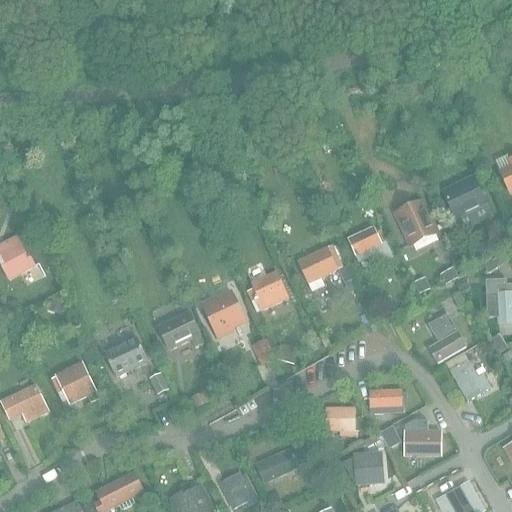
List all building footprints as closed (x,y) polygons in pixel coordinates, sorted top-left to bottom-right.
[(511,167),(500,172),(511,194),(511,193),(511,160),(509,162),(511,167)] [(474,180),(443,194),(450,210),(455,220),(486,205),(474,180)] [(437,232),(423,203),(395,216),(409,245),(437,232)] [(378,266),(393,258),(381,232),(376,235),(373,229),(349,240),(357,257),(371,251),(378,266)] [(17,236),(0,244),(0,261),(10,280),(36,266),(30,255),(28,256),(17,236)] [(320,279),(337,270),(327,249),(298,263),(312,292),(324,286),(320,279)] [(260,312),(288,299),(276,273),(251,285),(254,290),(247,293),(252,303),(255,301),(260,312)] [(487,296),(497,295),(498,323),(511,322),(511,285),(505,286),(505,281),(486,282),(487,296)] [(220,337),(232,331),(231,329),(245,323),(238,308),(240,308),(233,293),(220,299),(221,301),(205,308),(211,321),(213,320),(220,337)] [(416,348),(450,328),(436,303),(401,324),(416,348)] [(191,340),(195,349),(204,344),(189,314),(180,318),(158,328),(168,351),(191,340)] [(115,378),(148,363),(136,339),(134,340),(104,354),(115,378)] [(277,360),(268,339),(253,346),(263,367),(277,360)] [(478,379),(468,362),(464,355),(446,365),(467,403),(491,389),(483,376),(478,379)] [(95,392),(82,365),(51,380),(58,395),(63,392),(69,405),(87,396),(90,404),(99,400),(95,392)] [(160,375),(149,380),(157,396),(168,391),(160,375)] [(1,404),(9,420),(22,414),(27,423),(48,413),(35,387),(1,404)] [(402,391),(369,392),(370,415),(403,414),(402,391)] [(354,432),(354,409),(326,409),(326,433),(340,432),(340,437),(357,437),(357,431),(354,432)] [(414,420),(405,426),(405,433),(405,455),(435,456),(435,433),(426,433),(427,421),(414,420)] [(308,464),(299,446),(256,465),(265,484),(308,464)] [(366,484),(383,482),(380,455),(354,457),(356,485),(366,484)] [(132,499),(144,493),(134,473),(95,493),(99,502),(93,505),(96,511),(107,511),(118,506),(121,511),(135,505),(132,499)] [(220,485),(233,510),(256,497),(245,477),(242,479),(239,474),(220,485)] [(201,488),(188,495),(192,502),(182,508),(184,511),(209,511),(211,511),(201,493),(203,491),(201,488)] [(473,511),(459,488),(437,501),(442,510),(446,508),(448,511),(473,511)] [(82,511),(78,503),(59,511),(82,511)]
